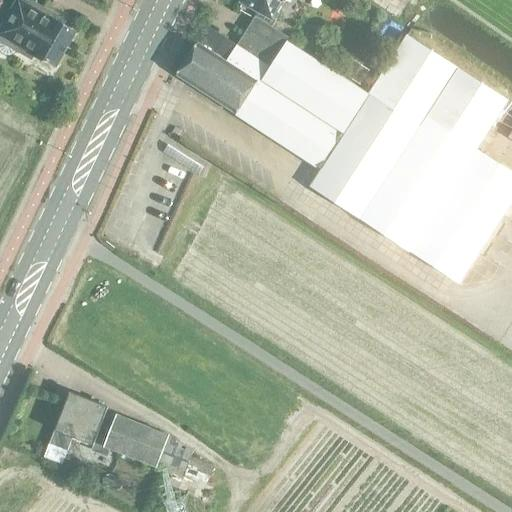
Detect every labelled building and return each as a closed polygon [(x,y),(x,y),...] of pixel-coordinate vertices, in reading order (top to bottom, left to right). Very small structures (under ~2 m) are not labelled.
[(14,53),(17,49),(32,58),(34,53),(56,66),(75,31),(39,10),(41,7),(42,7),(43,6),(31,0),(21,0),(0,38),(0,49),(2,52),(5,54),(10,54),(14,53)] [(271,28),(277,19),(280,13),(276,10),(281,1),(285,3),(286,0),(243,0),(243,1),(260,10),(248,28),(269,40),(275,31),(271,28)] [(460,283),(511,203),(511,172),(477,149),(508,101),(405,34),(366,93),(284,44),(287,39),(275,31),(269,40),(248,28),(238,43),(226,35),(215,52),(198,42),(178,74),(322,168),(311,186),(460,283)] [(372,71),(354,60),(344,75),(363,87),(372,71)] [(54,431),(91,446),(107,407),(69,392),(54,431)] [(182,477),(193,451),(172,438),(119,416),(107,446),(182,477)] [(206,486),(210,476),(214,465),(192,457),(188,468),(192,469),(188,479),(206,486)]
